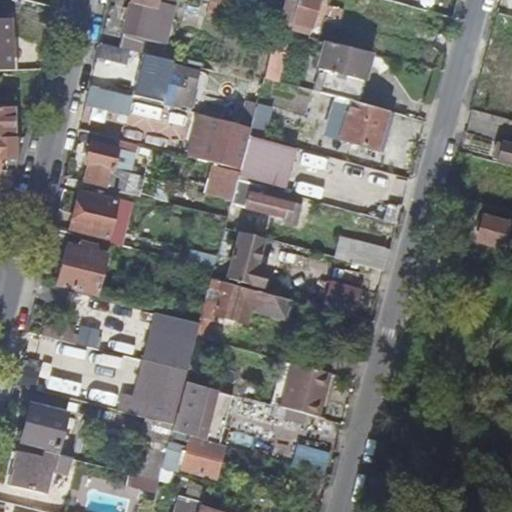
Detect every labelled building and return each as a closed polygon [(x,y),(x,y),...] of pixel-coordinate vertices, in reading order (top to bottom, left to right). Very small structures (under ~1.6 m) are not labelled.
[(16,10),(19,0),(4,0),(3,6),(16,10)] [(178,0),(131,0),(119,50),(163,61),(178,0)] [(314,0),(295,0),(295,4),(284,1),(277,28),(306,35),(309,22),(321,24),(334,28),(338,11),(323,7),(314,4),(314,0)] [(229,8),(211,3),(207,19),(224,23),(229,8)] [(0,72),(10,72),(8,21),(0,20),(0,72)] [(309,22),(306,35),(305,38),(317,41),(321,24),(309,22)] [(356,104),(368,54),(329,44),(322,72),(329,75),(323,96),(350,103),(356,104)] [(150,68),(142,102),(179,112),(179,109),(189,111),(192,101),(182,99),(184,89),(195,91),(199,75),(169,68),(168,72),(150,68)] [(322,72),(317,94),(323,96),(329,75),(322,72)] [(385,125),(389,113),(356,104),(350,103),(341,140),(377,150),(381,138),(385,139),(388,127),(385,125)] [(0,138),(14,139),(14,107),(0,107),(0,138)] [(184,158),(239,172),(250,131),(195,116),(184,158)] [(119,141),(93,135),(85,167),(87,168),(83,185),(139,199),(142,182),(112,174),(119,141)] [(0,159),(14,158),(14,139),(0,138),(0,159)] [(511,146),(501,143),(496,160),(511,163),(511,146)] [(305,158),(266,147),(263,161),(302,172),(305,158)] [(68,230),(104,239),(113,203),(77,194),(68,230)] [(291,223),(295,207),(250,194),(245,210),(291,223)] [(511,239),(511,227),(483,219),(476,242),(509,251),(511,239)] [(360,241),(353,263),(384,272),(391,251),(360,241)] [(255,269),(261,250),(237,244),(228,279),(260,288),(265,272),(255,269)] [(54,286),(96,296),(106,257),(94,254),(96,249),(82,246),(80,250),(64,246),(54,286)] [(286,321),(291,302),(211,280),(199,326),(195,339),(227,347),(234,320),(246,323),(249,311),(286,321)] [(308,307),(298,304),(283,363),(293,366),(308,307)] [(345,316),(308,307),(293,366),(329,376),(345,316)] [(199,326),(154,314),(141,362),(158,367),(185,374),(195,339),(199,326)] [(351,318),(345,316),(329,376),(336,378),(351,318)] [(44,322),(40,339),(69,346),(73,328),(44,322)] [(281,409),(317,419),(329,376),(293,366),(281,409)] [(158,367),(145,419),(172,426),(183,382),(185,374),(158,367)] [(183,382),(172,426),(171,432),(189,437),(194,419),(203,387),(183,382)] [(281,409),(274,407),(273,414),(303,423),(300,435),(325,442),(330,426),(320,423),(321,420),(317,419),(281,409)] [(21,442),(55,451),(64,417),(29,409),(21,442)] [(172,426),(145,419),(144,424),(145,425),(132,475),(158,481),(161,471),(171,432),(172,426)] [(194,419),(189,437),(204,441),(208,423),(194,419)] [(204,441),(189,437),(181,469),(213,478),(222,446),(204,441)] [(70,460),(45,454),(43,460),(16,454),(12,471),(14,473),(10,488),(32,493),(36,477),(39,478),(41,469),(52,472),(51,481),(64,484),(70,460)] [(480,456),(470,479),(481,483),(486,473),(488,474),(493,461),(480,456)]
